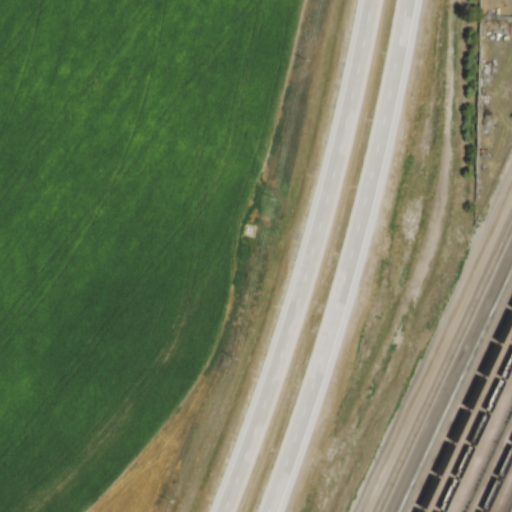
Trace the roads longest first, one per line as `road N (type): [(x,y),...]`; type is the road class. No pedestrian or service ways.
road 1 (trunk): [(370,0),(327,198),(220,511)]
road 2 (trunk): [(266,511),(359,219),(405,0)]
